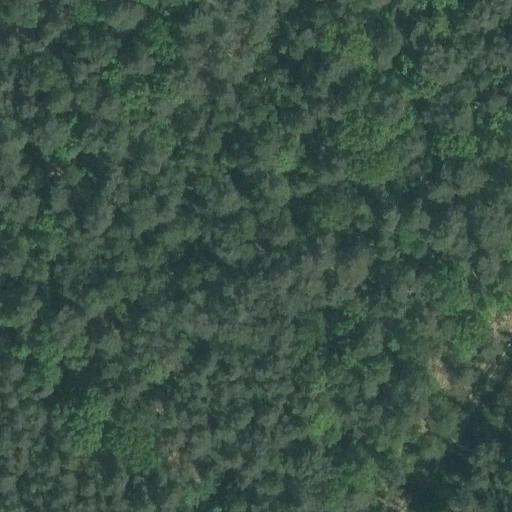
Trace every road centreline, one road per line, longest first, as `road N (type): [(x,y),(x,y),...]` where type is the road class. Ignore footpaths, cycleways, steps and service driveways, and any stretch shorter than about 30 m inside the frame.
road 1 (track): [(235,511),(0,307)]
road 2 (track): [(386,511),(511,317)]
